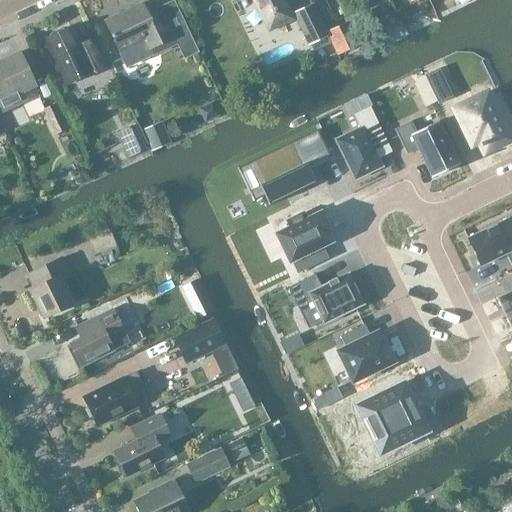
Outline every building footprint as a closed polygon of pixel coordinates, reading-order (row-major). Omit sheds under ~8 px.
[(255,0),(270,30),(293,19),(283,0),(255,0)] [(389,0),(376,0),(387,21),(397,16),(389,0)] [(136,58),(138,54),(135,47),(142,43),(146,51),(172,39),(161,16),(150,21),(141,4),(104,23),(119,54),(120,54),(123,61),(128,62),(136,58)] [(313,5),(293,15),(308,45),(310,44),(313,52),(332,44),(328,36),(328,35),(327,33),(313,5)] [(328,36),(332,44),(337,55),(359,45),(348,22),(327,33),(328,35),(328,36)] [(68,30),(45,41),(66,85),(79,79),(80,81),(104,69),(91,41),(77,47),(68,30)] [(24,92),(36,87),(20,53),(0,62),(0,69),(2,72),(0,73),(0,106),(3,112),(28,101),(24,92)] [(438,69),(423,77),(435,102),(438,105),(452,98),(438,69)] [(423,77),(413,82),(421,100),(424,99),(427,106),(435,102),(423,77)] [(486,94),(454,110),(471,146),(478,142),(483,153),(508,141),(486,94)] [(67,130),(55,105),(42,111),(54,136),(57,135),(61,144),(70,140),(66,130),(67,130)] [(389,152),(368,109),(354,116),(360,129),(335,141),(354,180),(381,167),(376,158),(389,152)] [(154,139),(170,133),(165,118),(149,124),(154,139)] [(405,125),(388,133),(400,159),(416,151),(430,179),(457,165),(436,123),(410,135),(405,125)] [(295,145),(250,167),(264,196),(269,206),(315,183),(309,172),(306,165),(328,154),(316,130),(293,141),(295,145)] [(289,229),(276,235),(289,262),(291,261),(297,273),(327,259),(321,247),(330,242),(326,233),(328,232),(327,229),(327,228),(326,228),(321,218),(322,218),(321,216),(320,214),(306,221),(303,214),(286,222),(289,229)] [(511,229),(507,220),(467,239),(480,266),(505,254),(511,267),(511,266),(511,229)] [(93,255),(115,247),(109,232),(88,240),(93,255)] [(60,259),(28,275),(34,288),(29,291),(43,319),(72,305),(61,282),(69,279),(60,259)] [(315,275),(288,288),(297,307),(304,304),(314,325),(322,321),(323,323),(322,324),(323,325),(324,324),(362,306),(363,306),(362,304),(357,295),(358,295),(357,293),(353,287),(354,287),(353,285),(348,276),(348,274),(347,275),(335,281),(334,279),(333,280),(334,282),(329,284),(328,282),(327,283),(328,284),(321,288),(315,275)] [(497,298),(495,299),(496,301),(497,301),(509,326),(509,328),(511,327),(511,326),(511,275),(498,282),(505,295),(497,298)] [(113,310),(96,318),(74,329),(79,339),(68,345),(80,368),(129,343),(113,310)] [(173,339),(185,364),(225,345),(212,320),(173,339)] [(338,352),(352,381),(392,362),(390,359),(391,358),(391,356),(389,357),(385,347),(386,347),(385,345),(384,346),(382,342),(380,344),(376,334),(369,338),(363,326),(340,337),(346,349),(338,352)] [(82,398),(96,427),(136,407),(129,393),(142,386),(135,373),(123,379),(122,379),(82,398)] [(403,383),(356,406),(380,455),(426,432),(418,415),(416,416),(409,402),(411,401),(403,383)] [(125,478),(164,459),(157,444),(171,437),(160,414),(130,429),(136,441),(113,453),(114,455),(113,458),(112,459),(120,474),(121,474),(124,476),(125,478)] [(239,455),(265,445),(260,431),(234,441),(239,455)] [(187,465),(196,483),(228,467),(220,449),(187,465)] [(137,511),(187,511),(174,484),(172,485),(171,483),(158,489),(159,491),(134,503),(137,511)] [(118,511),(123,511),(132,503),(124,495),(113,507),(118,511)]
